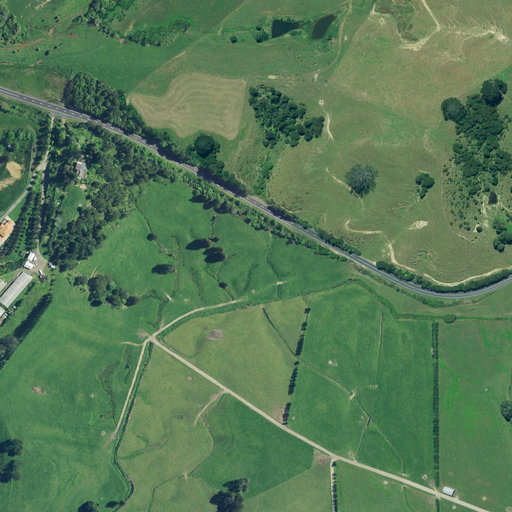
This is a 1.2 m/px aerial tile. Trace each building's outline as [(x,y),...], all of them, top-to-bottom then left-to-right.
[(76,179),(78,173),(77,173),(79,165),(71,163),(69,171),(71,172),(70,177),(76,179)] [(7,220),(4,224),(3,223),(0,225),(0,237),(9,229),(7,226),(10,223),(7,220)] [(0,305),(4,308),(28,279),(19,272),(0,294),(0,305)] [(0,326),(9,316),(5,313),(0,319),(0,326)] [(455,490),(445,486),(443,493),(453,496),(455,490)]
